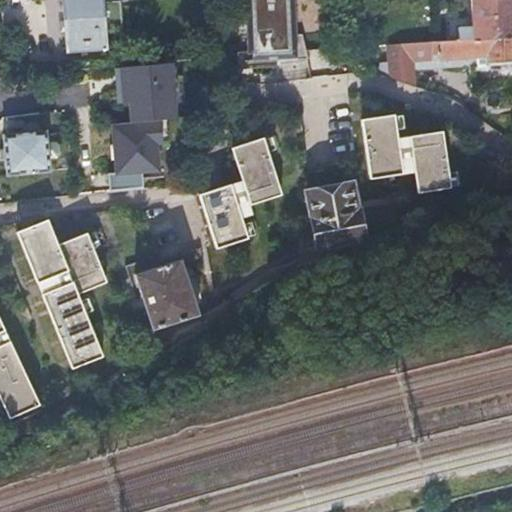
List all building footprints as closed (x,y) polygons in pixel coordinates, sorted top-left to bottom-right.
[(134,0),(56,0),(63,57),(103,52),(101,34),(98,7),(114,5),(135,3),(134,0)] [(244,0),(247,51),(247,54),(252,54),(253,61),(277,60),(277,63),(309,59),(301,35),(295,35),(294,4),(293,0),(244,0)] [(458,31),(459,43),(477,42),(511,39),(511,0),(470,0),(472,29),(458,31)] [(114,5),(98,7),(101,34),(117,32),(114,5)] [(511,39),(477,42),(478,67),(511,65),(511,39)] [(477,42),(459,43),(385,48),(386,65),(387,80),(416,88),(415,71),(478,67),(477,42)] [(247,54),(247,51),(237,52),(238,70),(277,68),(277,63),(277,60),(253,61),(252,54),(247,54)] [(131,103),(133,123),(172,120),(170,104),(168,76),(166,64),(122,68),(125,104),(131,103)] [(378,78),(387,80),(386,65),(379,65),(378,78)] [(180,75),(168,76),(170,104),(183,103),(180,75)] [(395,116),(363,121),(372,180),(404,175),(399,139),(395,116)] [(165,143),(163,120),(133,123),(112,125),(117,174),(109,175),(111,194),(143,190),(141,173),(157,171),(155,144),(165,143)] [(44,132),(2,137),(7,178),(49,173),(44,132)] [(444,132),(411,138),(416,173),(420,194),(453,189),(444,132)] [(411,138),(399,139),(404,175),(416,173),(411,138)] [(265,139),(233,149),(243,182),(251,206),(283,196),(265,139)] [(243,182),(232,186),(243,219),(254,215),(243,182)] [(353,184),(310,195),(323,249),(362,240),(356,211),(359,210),(353,184)] [(232,186),(200,196),(218,251),(250,240),(243,219),(232,186)] [(49,221),(18,234),(38,285),(67,273),(72,285),(43,296),(73,371),(104,358),(79,296),(108,284),(88,235),(59,247),(49,221)] [(149,273),(135,278),(153,332),(193,319),(176,265),(160,269),(157,260),(146,264),(149,273)] [(67,273),(38,285),(43,296),(72,285),(67,273)] [(0,348),(11,343),(6,332),(0,335),(0,348)] [(11,343),(0,348),(0,397),(11,421),(41,407),(11,343)]
